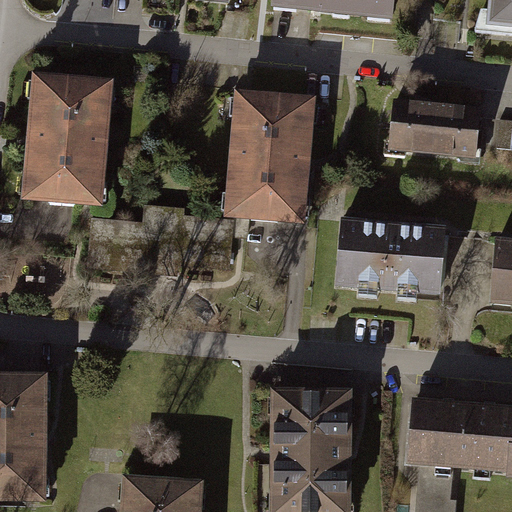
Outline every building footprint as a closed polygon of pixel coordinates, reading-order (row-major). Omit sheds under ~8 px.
[(396,0),(274,0),(273,9),(393,23),(396,0)] [(511,0),(491,0),(489,31),(511,33),(511,0)] [(108,82),(24,76),(13,204),(76,210),(95,212),(108,82)] [(310,99),(231,90),(217,221),(245,223),(296,228),(310,99)] [(478,112),(389,104),(384,157),(474,165),(478,112)] [(511,126),(502,125),(500,154),(511,154),(511,126)] [(74,228),(87,230),(82,268),(225,282),(227,238),(244,239),(245,223),(217,221),(204,220),(179,218),(179,210),(138,207),(137,224),(94,221),(95,212),(76,210),(74,228)] [(445,233),(342,226),(337,293),(441,300),(445,233)] [(511,249),(497,248),(493,309),(511,310),(511,249)] [(49,382),(0,382),(0,506),(50,506),(49,382)] [(451,461),(511,464),(511,451),(511,403),(417,399),(414,459),(437,460),(451,461)] [(354,511),(354,402),(270,403),(270,511),(354,511)] [(448,509),(451,461),(437,460),(435,502),(425,502),(424,511),(438,511),(439,508),(448,509)] [(205,511),(207,491),(123,485),(120,511),(205,511)]
